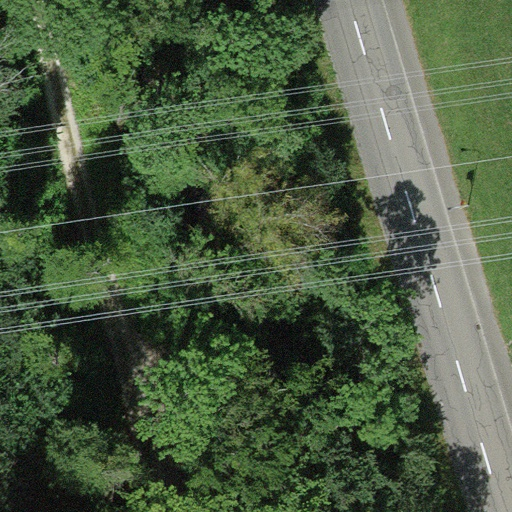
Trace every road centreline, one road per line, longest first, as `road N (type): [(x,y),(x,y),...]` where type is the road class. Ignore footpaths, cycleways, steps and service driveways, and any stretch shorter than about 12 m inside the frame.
road 1 (tertiary): [(350,0),(502,511)]
road 2 (track): [(57,0),(150,364),(168,511)]
